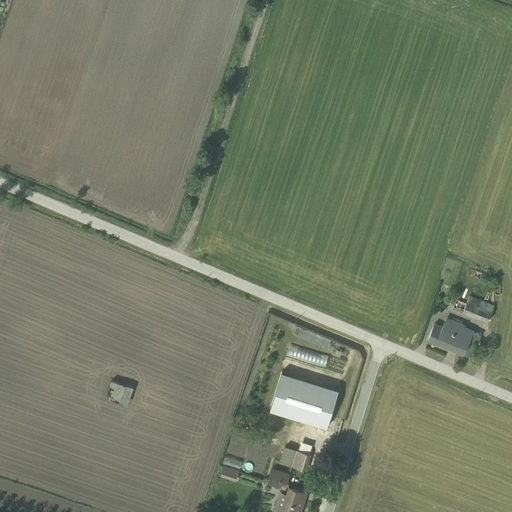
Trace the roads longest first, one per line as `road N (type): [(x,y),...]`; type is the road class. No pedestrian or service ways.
road 1 (unclassified): [(381,345),(0,184)]
road 2 (track): [(179,260),(264,0)]
road 3 (unclassified): [(329,511),(381,345)]
road 4 (unclassified): [(381,345),(511,400)]
